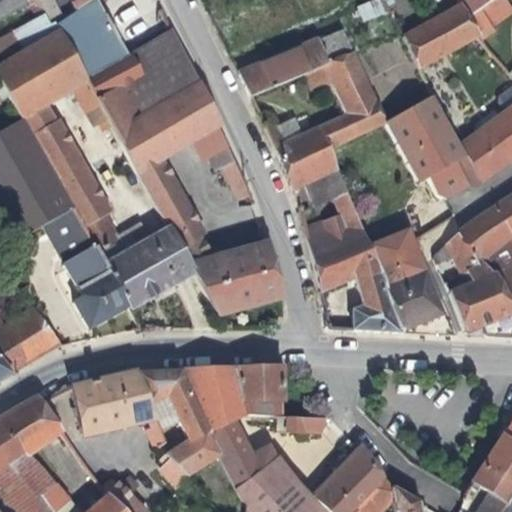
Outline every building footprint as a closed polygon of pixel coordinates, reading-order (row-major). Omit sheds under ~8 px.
[(0,0),(0,20),(7,16),(2,8),(16,0),(0,0)] [(64,0),(67,3),(61,7),(59,4),(47,12),(52,20),(56,17),(81,0),(64,0)] [(101,0),(81,0),(56,17),(61,26),(86,72),(127,50),(101,0)] [(391,16),(389,0),(368,0),(357,1),(359,20),(391,16)] [(464,12),(457,1),(455,0),(446,0),(449,4),(400,34),(416,68),(474,30),(464,12)] [(456,0),(457,1),(464,12),(473,6),(480,0),(456,0)] [(500,16),(489,0),(480,0),(473,6),(486,26),(500,16)] [(473,6),(464,12),(474,30),(476,34),(486,26),(473,6)] [(340,24),(236,66),(248,90),(303,68),(351,49),(340,24)] [(61,26),(0,59),(0,74),(1,75),(7,86),(20,110),(46,96),(74,81),(88,105),(100,99),(86,72),(61,26)] [(214,118),(170,27),(127,50),(86,72),(100,99),(108,113),(121,137),(168,222),(192,266),(215,307),(277,292),(259,221),(251,224),(254,238),(207,250),(195,227),(201,224),(160,150),(195,130),(214,118)] [(381,118),(351,49),(303,68),(311,86),(317,83),(314,73),(320,70),(325,80),(329,79),(342,110),(278,137),(273,126),(278,124),(271,109),(269,107),(261,105),(255,107),(273,143),(291,183),(323,168),(336,162),(327,142),(381,118)] [(511,99),(511,84),(499,94),(506,104),(511,99)] [(429,93),(385,116),(417,177),(426,172),(435,189),(445,193),(467,181),(453,156),(463,150),(459,143),(458,144),(456,142),(429,93)] [(20,110),(21,111),(31,130),(57,116),(46,96),(20,110)] [(511,99),(506,104),(500,108),(494,112),(473,128),(496,162),(511,151),(511,99)] [(470,123),(473,128),(494,112),(492,109),(491,107),(470,123)] [(44,216),(71,202),(31,130),(21,111),(0,122),(0,207),(13,232),(44,216)] [(116,139),(121,137),(108,113),(100,117),(103,124),(107,122),(116,139)] [(71,202),(93,240),(95,244),(116,233),(102,206),(107,203),(57,116),(31,130),(71,202)] [(226,142),(214,118),(195,130),(206,151),(226,142)] [(473,128),(456,142),(458,144),(459,143),(463,150),(476,175),(496,162),(473,128)] [(240,171),(226,142),(206,151),(212,164),(221,160),(229,176),(240,171)] [(453,156),(467,181),(476,175),(463,150),(453,156)] [(342,180),(336,162),(323,168),(330,185),(342,180)] [(248,188),(240,171),(229,176),(237,193),(248,188)] [(351,203),(342,180),(330,185),(339,210),(351,203)] [(511,187),(491,201),(509,230),(508,231),(509,240),(511,238),(511,257),(492,265),(507,302),(511,298),(511,187)] [(447,272),(441,275),(462,326),(480,319),(484,330),(511,331),(511,324),(506,308),(509,306),(507,302),(492,265),(490,265),(480,253),(508,231),(509,230),(491,201),(469,217),(443,237),(451,248),(465,265),(447,272)] [(44,216),(65,255),(93,240),(71,202),(44,216)] [(339,210),(323,220),(334,239),(360,224),(351,203),(339,210)] [(323,220),(305,230),(319,286),(355,274),(362,303),(351,304),(351,323),(400,326),(398,323),(366,240),(360,224),(334,239),(323,220)] [(103,259),(126,298),(127,301),(192,266),(168,222),(103,259)] [(402,224),(366,240),(398,323),(436,308),(402,224)] [(429,250),(433,258),(439,254),(451,248),(443,237),(429,250)] [(65,255),(62,257),(80,288),(71,293),(87,320),(126,298),(103,259),(95,244),(93,240),(65,255)] [(439,254),(433,258),(441,275),(447,272),(439,254)] [(31,302),(0,320),(0,353),(8,365),(55,339),(31,302)] [(0,370),(8,365),(0,353),(0,370)] [(279,362),(233,363),(241,396),(280,396),(279,362)] [(233,363),(179,364),(222,455),(232,476),(238,488),(247,499),(243,510),(244,511),(353,511),(358,508),(361,505),(356,500),(382,472),(359,438),(313,490),(277,452),(266,458),(264,454),(263,453),(260,453),(253,457),(232,415),(244,409),(241,396),(233,363)] [(186,434),(164,446),(170,452),(187,469),(217,452),(219,456),(222,455),(179,364),(153,365),(186,434)] [(133,365),(71,380),(81,429),(146,412),(150,422),(148,424),(155,440),(162,434),(133,365)] [(16,400),(0,408),(0,411),(34,448),(61,423),(57,418),(41,394),(36,387),(16,400)] [(51,389),(41,394),(57,418),(62,415),(51,389)] [(280,396),(241,396),(244,409),(281,411),(280,396)] [(511,408),(499,427),(470,474),(503,497),(511,482),(511,408)] [(34,448),(0,411),(0,492),(2,495),(26,510),(30,507),(44,494),(39,489),(56,474),(34,448)] [(324,413),(281,411),(281,427),(291,427),(291,423),(320,424),(324,413)] [(187,469),(170,452),(159,463),(176,480),(187,469)] [(110,468),(99,477),(107,486),(118,476),(110,468)] [(392,480),(382,472),(356,500),(361,505),(358,508),(361,511),(371,511),(391,493),(389,482),(392,480)] [(69,491),(56,474),(39,489),(44,494),(53,505),(69,491)] [(118,476),(107,486),(132,511),(136,511),(145,504),(118,476)] [(419,511),(416,494),(392,480),(389,482),(391,493),(395,511),(419,511)] [(83,507),(76,511),(132,511),(107,486),(83,507)] [(76,511),(83,507),(69,491),(53,505),(59,511),(76,511)] [(44,494),(30,507),(35,511),(59,511),(53,505),(44,494)]
